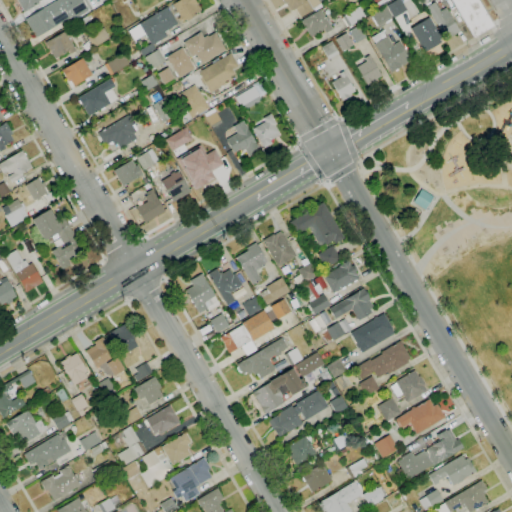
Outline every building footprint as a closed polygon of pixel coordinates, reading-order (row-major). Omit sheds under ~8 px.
[(41,0),(40,1),(38,2),(39,4),(24,12),(17,0),(41,0)] [(81,0),(88,11),(76,18),(75,15),(36,38),(25,19),(56,0),(81,0)] [(182,22),(181,21),(180,22),(178,19),(179,18),(179,17),(179,16),(172,4),(178,0),(195,0),(201,10),(192,15),(193,17),(187,21),(186,19),(182,22)] [(300,18),(295,8),(290,11),(285,4),(282,0),(318,0),(320,4),(313,8),(314,10),(300,18)] [(393,18),(386,6),(395,0),(400,0),(406,10),(393,18)] [(473,37),(451,0),(477,0),(493,26),(473,37)] [(445,39),(426,7),(434,2),(439,11),(446,7),(459,31),(445,39)] [(348,27),(342,17),(360,6),(362,8),(361,9),(365,16),(348,27)] [(378,29),(370,15),(385,6),(392,18),(383,23),(384,25),(378,29)] [(143,56),(139,50),(150,43),(145,34),(134,41),(128,31),(166,7),(177,24),(164,32),(167,36),(152,45),(155,49),(143,56)] [(310,37),(300,21),(320,9),(332,29),(326,33),(324,29),(310,37)] [(85,32),(79,21),(87,16),(94,27),(85,32)] [(425,52),(410,28),(428,17),(443,41),(425,52)] [(356,43),(349,31),(358,25),(366,37),(356,43)] [(93,48),(87,38),(103,28),(109,38),(93,48)] [(69,54),(67,51),(54,59),(44,43),(64,31),(64,32),(70,29),(77,40),(71,43),(73,47),(74,46),(76,50),(69,54)] [(391,72),(373,44),(375,43),(371,38),(382,31),(385,37),(386,36),(392,45),(398,42),(410,60),(391,72)] [(201,64),(195,54),(191,57),(182,42),(200,32),(203,38),(207,35),(208,37),(215,32),(225,49),(201,64)] [(342,51),(335,39),(346,33),(349,38),(350,38),(352,40),(350,41),(352,45),(348,47),(350,49),(347,51),(346,49),(342,51)] [(328,60),(321,47),(331,41),(338,54),(328,60)] [(179,78),(166,57),(181,48),(194,69),(179,78)] [(151,69),(144,57),(158,49),(164,61),(151,69)] [(210,93),(198,72),(230,53),(237,66),(232,69),(234,74),(230,77),(232,80),(228,82),(225,84),(210,93)] [(110,75),(104,65),(122,54),(128,64),(110,75)] [(368,86),(356,67),(365,62),(364,58),(369,55),(381,76),(377,78),(378,80),(368,86)] [(73,86),(70,80),(68,82),(61,70),(82,58),(92,75),(73,86)] [(342,101),(331,82),(340,77),(338,74),(343,71),(355,91),(351,94),(351,95),(342,101)] [(146,91),(140,81),(151,75),(157,84),(146,91)] [(88,116),(77,98),(110,78),(115,87),(111,88),(118,99),(88,116)] [(191,118),(177,95),(194,85),(198,92),(199,91),(208,108),(191,118)] [(243,111),(235,98),(253,86),(261,100),(243,111)] [(163,122),(152,105),(165,97),(175,115),(163,122)] [(212,128),(203,113),(213,108),(222,123),(212,128)] [(120,149),(117,144),(114,146),(113,144),(112,144),(111,144),(110,144),(109,144),(108,144),(107,144),(105,142),(103,143),(97,133),(129,114),(135,124),(134,124),(136,128),(137,129),(137,130),(136,130),(136,131),(135,131),(136,132),(133,134),(136,139),(120,149)] [(263,145),(253,129),(265,121),(263,119),(270,114),(276,123),(274,125),(280,134),(263,145)] [(249,157),(244,149),(241,151),(240,149),(234,153),(226,140),(229,138),(225,131),(242,120),(260,150),(249,157)] [(0,151),(0,125),(5,122),(12,134),(10,135),(13,140),(4,145),(5,148),(0,151)] [(170,151),(191,139),(184,127),(163,139),(170,151)] [(211,172),(214,178),(194,190),(175,159),(199,145),(205,155),(214,149),(223,164),(211,172)] [(11,183),(7,177),(13,173),(12,171),(8,174),(6,171),(2,173),(0,169),(0,163),(22,150),(32,168),(21,174),(22,176),(11,183)] [(143,170),(136,158),(147,151),(147,152),(151,150),(157,161),(143,170)] [(122,186),(113,171),(131,160),(135,167),(137,165),(142,174),(122,186)] [(173,202),(160,181),(170,175),(169,174),(173,171),(174,173),(178,171),(190,192),(173,202)] [(33,201),(25,185),(38,178),(41,183),(43,182),(46,186),(44,187),(47,193),(33,201)] [(0,197),(0,184),(4,182),(9,192),(0,197)] [(144,223),(135,207),(138,205),(139,206),(147,202),(144,197),(147,195),(145,193),(151,189),(164,211),(144,223)] [(426,211),(413,201),(421,189),(435,198),(426,211)] [(10,227),(3,215),(5,214),(1,208),(17,199),(20,203),(21,202),(25,208),(23,209),(27,218),(10,227)] [(320,248),(308,227),(296,234),(289,222),(322,202),(343,238),(335,243),(333,240),(320,248)] [(62,270),(50,251),(56,248),(53,243),(59,238),(59,237),(47,245),(31,220),(49,209),(57,222),(63,218),(84,251),(68,261),(70,265),(62,270)] [(277,267),(265,247),(267,246),(264,242),(263,242),(261,240),(272,234),(273,235),(280,231),(281,233),(282,233),(296,256),(277,267)] [(256,285),(255,283),(252,285),(235,258),(247,251),(246,248),(255,242),(267,262),(264,263),(265,265),(261,267),(262,269),(260,276),(259,277),(260,280),(258,281),(259,283),(256,285)] [(325,268),(317,255),(331,246),(339,260),(325,268)] [(25,292),(4,256),(16,250),(22,261),(25,260),(28,265),(31,263),(42,282),(25,292)] [(332,294),(322,277),(338,267),(338,266),(347,260),(351,266),(353,265),(357,270),(354,272),(358,278),(332,294)] [(297,286),(292,279),(300,274),(297,270),(309,263),(317,275),(304,282),(297,286)] [(226,305),(207,274),(216,269),(219,273),(221,272),(222,273),(229,269),(233,275),(235,274),(241,285),(229,292),(234,301),(226,305)] [(198,314),(185,291),(193,286),(190,281),(201,274),(215,296),(214,296),(219,304),(208,311),(207,309),(198,314)] [(1,306),(0,304),(0,285),(1,285),(0,283),(0,280),(6,277),(16,297),(11,300),(12,302),(7,305),(6,303),(1,306)] [(267,305),(260,293),(267,289),(265,287),(281,277),(289,292),(267,305)] [(314,315),(307,303),(308,303),(300,288),(307,284),(315,298),(323,294),(329,306),(314,315)] [(358,321),(357,319),(356,320),(354,316),(355,316),(351,309),(335,319),(329,309),(363,288),(370,300),(369,300),(373,307),(369,309),(371,313),(358,321)] [(248,316),(242,305),(255,296),(262,308),(248,316)] [(277,319),(270,307),(283,299),(290,312),(277,319)] [(246,355),(241,346),(229,353),(220,337),(242,325),(241,323),(263,311),(274,329),(252,341),(251,340),(250,341),(255,350),(246,355)] [(216,333),(209,321),(221,313),(228,325),(216,333)] [(361,353),(358,348),(357,349),(356,346),(357,345),(350,333),(374,319),(373,318),(376,316),(376,317),(383,313),(392,329),(391,330),(393,334),(361,353)] [(327,344),(320,332),(318,333),(317,331),(315,333),(308,322),(313,319),(312,317),(317,314),(318,316),(326,329),(337,322),(344,334),(327,344)] [(122,355),(109,333),(118,327),(118,328),(125,323),(138,346),(122,355)] [(113,376),(109,369),(105,372),(102,367),(97,370),(85,351),(95,345),(93,342),(103,336),(124,370),(113,376)] [(260,379),(257,373),(254,375),(253,372),(248,375),(246,372),(242,374),(241,372),(241,373),(238,372),(236,369),(237,366),(238,367),(236,364),(281,338),(287,348),(279,352),(281,354),(275,357),(274,355),(268,359),(272,366),(273,365),(274,368),(273,369),(274,370),(260,379)] [(360,379),(353,369),(369,359),(370,361),(381,354),(380,352),(399,341),(410,359),(407,361),(408,362),(388,375),(387,372),(377,378),(373,371),(360,379)] [(290,366),(284,355),(296,348),(302,358),(290,366)] [(322,364),(315,352),(293,364),(300,376),(322,364)] [(73,385),(59,363),(65,359),(64,358),(68,355),(69,357),(76,353),(87,372),(84,373),(86,377),(73,385)] [(333,378),(326,366),(337,359),(345,371),(333,378)] [(136,381),(133,376),(137,374),(135,369),(146,362),(151,373),(136,381)] [(265,414),(252,393),(269,383),(268,382),(291,368),(299,380),(301,378),(306,386),(290,396),(283,384),(277,388),(282,397),(280,398),(283,403),(265,414)] [(2,418),(0,414),(0,387),(28,370),(35,382),(24,389),(19,380),(10,385),(12,388),(6,392),(11,401),(19,396),(24,405),(2,418)] [(407,402),(406,401),(405,402),(403,399),(404,398),(402,394),(396,397),(390,386),(395,383),(394,382),(414,370),(418,377),(420,376),(425,385),(423,386),(426,391),(407,402)] [(148,405),(143,397),(139,400),(133,389),(154,376),(161,388),(158,389),(162,396),(148,405)] [(340,391),(333,380),(340,376),(346,387),(340,391)] [(366,396),(358,383),(371,376),(378,388),(366,396)] [(108,400),(98,384),(107,378),(114,389),(109,392),(112,397),(108,400)] [(327,391),(324,386),(331,382),(334,387),(327,391)] [(335,397),(331,390),(335,387),(339,394),(335,397)] [(61,403),(55,392),(62,388),(68,399),(61,403)] [(278,436),(273,429),(273,430),(267,421),(278,415),(278,414),(291,406),(292,408),(296,406),(295,404),(318,390),(327,407),(305,420),(300,413),(297,415),(302,423),(288,432),(288,431),(280,435),(278,436)] [(78,412),(70,400),(80,394),(87,406),(78,412)] [(336,414),(329,402),(340,395),(347,407),(336,414)] [(386,422),(377,406),(391,398),(400,413),(386,422)] [(416,434),(409,423),(401,428),(401,427),(398,428),(396,424),(397,423),(395,419),(411,409),(410,408),(413,406),(414,408),(428,399),(433,406),(436,404),(444,417),(416,434)] [(159,435),(158,432),(154,434),(145,419),(169,405),(179,423),(159,435)] [(131,424),(124,413),(135,407),(142,417),(131,424)] [(22,444),(16,433),(13,435),(10,431),(9,431),(5,423),(27,410),(35,423),(40,420),(44,426),(45,425),(48,429),(22,444)] [(58,430),(51,419),(62,413),(63,414),(68,411),(73,419),(68,422),(69,423),(58,430)] [(124,466),(117,455),(128,448),(119,433),(130,426),(146,452),(124,466)] [(407,480),(397,462),(402,459),(401,457),(410,452),(413,457),(423,451),(424,452),(426,451),(425,449),(439,441),(436,436),(445,430),(446,431),(449,429),(456,440),(457,439),(463,448),(433,466),(432,465),(407,480)] [(85,451),(79,441),(95,431),(101,441),(85,451)] [(172,465),(161,447),(185,433),(191,442),(187,444),(189,447),(187,449),(190,454),(172,465)] [(336,451),(330,441),(341,434),(343,436),(348,433),(352,440),(347,443),(347,444),(336,451)] [(39,470),(35,462),(32,464),(30,462),(28,463),(23,455),(56,435),(60,441),(63,439),(70,451),(52,462),(50,458),(46,461),(48,464),(39,470)] [(382,458),(373,444),(388,435),(397,449),(382,458)] [(296,465),(290,455),(292,454),(287,447),(304,436),(308,443),(309,442),(316,453),(296,465)] [(94,455),(90,449),(104,441),(107,447),(94,455)] [(147,468),(141,457),(152,450),(159,461),(147,468)] [(452,486),(449,481),(447,482),(446,480),(447,479),(446,476),(437,481),(438,482),(434,485),(428,475),(461,455),(464,460),(467,458),(476,472),(468,477),(467,476),(462,479),(463,480),(457,484),(456,483),(452,486)] [(185,502),(181,495),(175,499),(171,492),(172,491),(166,480),(187,467),(203,458),(210,468),(207,470),(211,477),(195,487),(199,494),(185,502)] [(350,480),(344,469),(345,469),(362,459),(366,466),(360,470),(361,473),(350,480)] [(97,479),(92,471),(108,461),(113,470),(97,479)] [(311,492),(301,475),(321,464),(331,480),(311,492)] [(53,501),(47,490),(45,491),(40,482),(51,476),(53,479),(61,475),(58,471),(68,466),(73,475),(74,474),(76,478),(75,479),(79,485),(53,501)] [(434,511),(433,509),(443,503),(481,480),(487,490),(484,491),(485,494),(483,495),(487,502),(470,511),(468,511),(465,506),(462,508),(461,505),(449,511),(434,511)] [(326,511),(325,511),(324,511),(318,503),(353,481),(361,494),(346,503),(351,511),(349,511),(326,511)] [(370,507),(362,495),(375,487),(376,489),(380,486),(385,495),(382,497),(383,499),(370,507)] [(204,511),(203,509),(202,509),(197,500),(217,488),(223,498),(219,500),(221,503),(218,505),(222,511),(224,511),(230,509),(231,511),(204,511)] [(425,511),(418,500),(436,490),(442,500),(425,511)] [(56,511),(77,498),(85,511),(86,510),(86,511),(56,511)] [(108,511),(101,511),(97,504),(109,498),(114,509),(108,511)] [(169,511),(164,511),(160,504),(170,498),(176,508),(169,511)]
